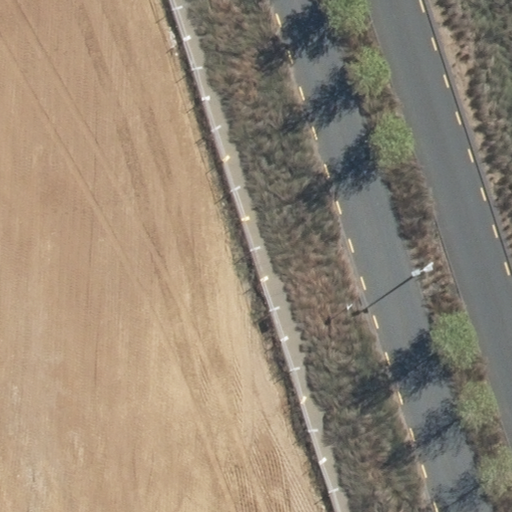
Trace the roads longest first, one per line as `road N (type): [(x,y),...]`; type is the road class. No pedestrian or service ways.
road 1 (unclassified): [(454,511),(288,0)]
road 2 (unclassified): [(409,0),(511,311)]
